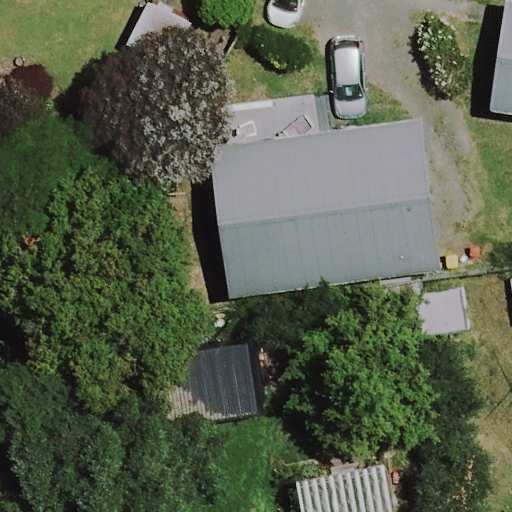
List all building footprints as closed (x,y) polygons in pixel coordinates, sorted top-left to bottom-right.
[(511,1),(501,0),(497,0),(481,119),(511,123),(511,1)] [(433,271),(415,124),(212,149),(230,297),(433,271)] [(462,337),(458,294),(356,304),(361,347),(462,337)] [(0,459),(15,431),(0,423),(0,459)] [(511,511),(511,496),(431,511),(511,511)]
